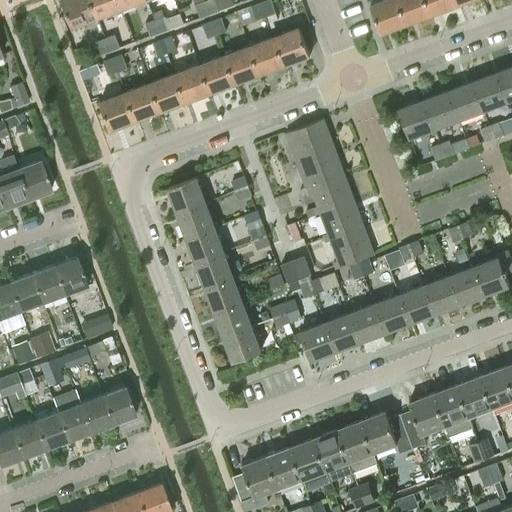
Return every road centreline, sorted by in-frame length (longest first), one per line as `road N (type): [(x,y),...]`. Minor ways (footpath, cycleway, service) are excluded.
road 1 (residential): [(352,79),(127,165),(125,188),(216,430),(511,320)]
road 2 (residential): [(511,22),(352,79)]
road 3 (residential): [(0,504),(152,446)]
